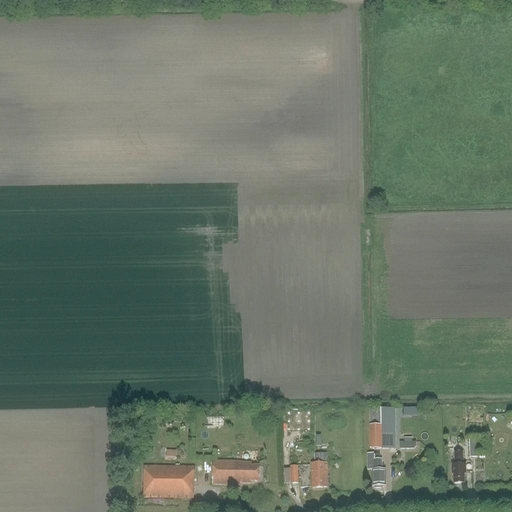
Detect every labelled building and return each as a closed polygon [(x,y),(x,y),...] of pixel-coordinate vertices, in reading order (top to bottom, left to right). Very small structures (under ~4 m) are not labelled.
[(406,415),(422,415),(421,406),(406,407),(406,415)] [(369,426),(381,426),(381,408),(369,409),(369,426)] [(381,426),(381,449),(396,449),(396,408),(381,408),(381,426)] [(370,449),(381,449),(381,426),(369,426),(370,449)] [(465,475),(466,473),(466,464),(463,464),(463,452),(455,452),(455,464),(452,464),(452,474),(454,474),(454,484),(465,484),(465,475)] [(312,463),(313,488),(329,487),(328,462),(328,453),(316,453),(316,463),(312,463)] [(372,486),(386,486),(386,470),(382,470),(382,460),(374,460),(374,454),(367,454),(368,470),(372,470),(372,486)] [(214,462),(214,484),(242,485),(242,483),(252,484),(252,481),(260,481),(260,466),(252,466),(252,463),(242,463),(242,462),(214,462)] [(193,500),(194,467),(144,466),(144,499),(193,500)] [(299,466),(285,467),(286,483),(299,483),(299,466)]
